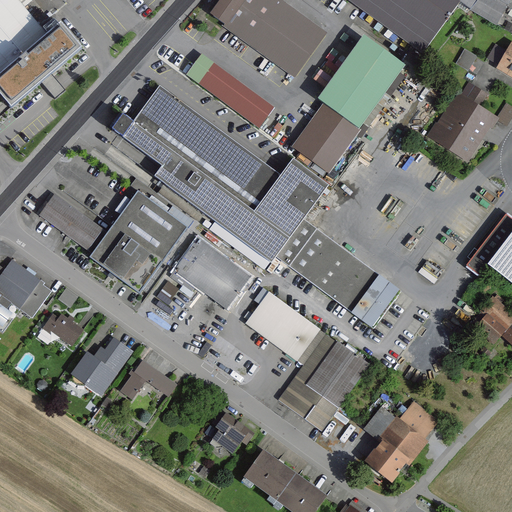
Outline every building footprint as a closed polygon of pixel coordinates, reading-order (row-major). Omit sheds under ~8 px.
[(0,0),(0,76),(50,34),(20,0),(0,0)] [(327,35),(277,0),(223,0),(211,18),(297,79),(327,35)] [(511,0),(349,0),(348,2),(425,56),(461,4),(499,30),(511,10),(511,0)] [(60,25),(50,34),(0,76),(0,95),(12,110),(42,85),(52,76),(82,50),(60,25)] [(406,70),(366,38),(320,99),(360,131),(406,70)] [(511,43),(498,70),(511,77),(511,43)] [(457,63),(467,69),(475,56),(465,50),(457,63)] [(275,108),(215,64),(198,85),(259,130),(275,108)] [(45,89),(43,91),(53,104),(69,91),(58,78),(55,80),(52,76),(42,85),(45,89)] [(282,175),(160,85),(133,121),(123,113),(111,130),(160,166),(150,179),(271,268),(277,259),(375,331),(403,292),(306,221),(331,187),(294,159),(282,175)] [(475,86),(468,98),(480,105),(487,94),(475,86)] [(451,119),(477,136),(490,115),(464,99),(463,99),(459,97),(455,104),(459,107),(451,119)] [(511,107),(506,104),(496,119),(507,126),(511,117),(511,107)] [(358,132),(322,106),(294,148),(328,175),(358,132)] [(451,119),(449,118),(442,129),(437,126),(432,135),(465,155),(477,136),(451,119)] [(189,230),(138,192),(108,231),(56,192),(37,216),(140,294),(189,230)] [(488,265),(511,233),(511,218),(506,214),(478,251),(474,248),(467,257),(471,260),(466,266),(480,276),(488,265)] [(511,233),(488,265),(511,283),(511,233)] [(252,278),(198,239),(173,272),(227,312),(252,278)] [(0,293),(32,317),(51,291),(11,261),(0,275),(0,293)] [(165,280),(159,299),(172,303),(179,285),(165,280)] [(67,286),(59,298),(72,306),(80,295),(67,286)] [(371,366),(264,288),(254,301),(261,306),(247,325),(303,366),(278,401),(323,433),(371,366)] [(473,322),(494,340),(511,319),(511,316),(498,305),(503,300),(497,295),(473,322)] [(72,350),(86,331),(62,315),(58,321),(52,316),(42,329),(72,350)] [(116,382),(136,352),(115,338),(106,351),(101,348),(94,358),(85,353),(70,375),(101,396),(112,379),(116,382)] [(170,397),(178,386),(142,362),(121,393),(133,401),(146,381),(170,397)] [(439,424),(414,403),(400,421),(383,406),(363,429),(381,444),(365,463),(394,486),(429,443),(425,440),(439,424)] [(243,449),(254,434),(227,414),(215,429),(243,449)] [(289,511),(317,511),(328,499),(266,453),(246,480),(289,511)]
